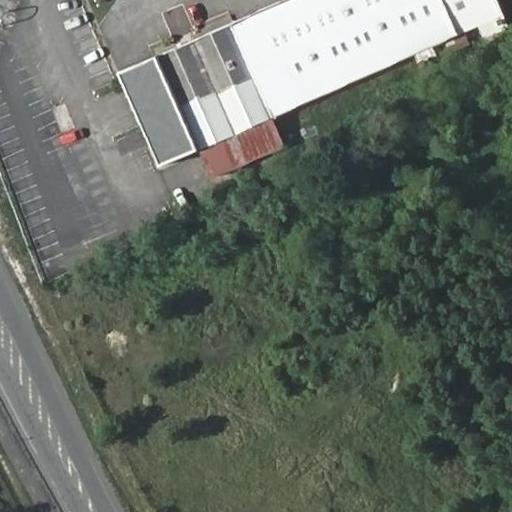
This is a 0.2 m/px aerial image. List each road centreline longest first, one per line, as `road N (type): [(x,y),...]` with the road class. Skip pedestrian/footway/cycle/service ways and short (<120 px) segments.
road 1 (primary): [(101,511),(0,299)]
road 2 (primary): [(0,358),(90,511)]
